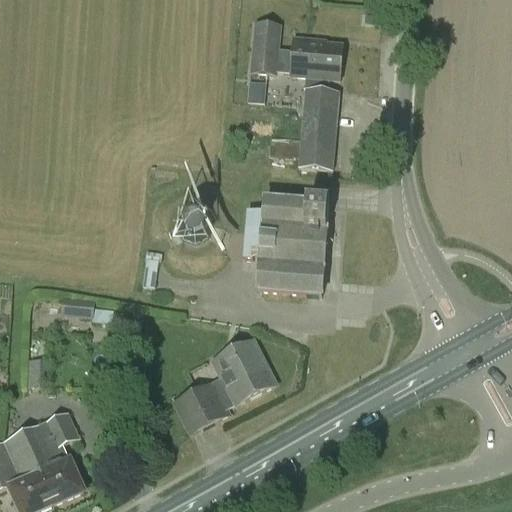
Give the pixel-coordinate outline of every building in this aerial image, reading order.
[(277,77),(292,79),(292,81),(340,85),(342,56),(315,54),(315,51),(294,49),(294,56),(280,54),(282,29),(254,26),(249,79),(277,81),(277,77)] [(250,106),(268,106),(269,86),(251,85),(250,106)] [(298,173),(333,176),(340,96),(305,93),(298,173)] [(265,204),(258,297),(322,301),(329,209),(265,204)] [(211,228),(204,217),(190,218),(177,228),(183,244),(196,249),(208,243),(211,228)] [(146,259),(149,290),(160,289),(158,258),(146,259)] [(94,307),(64,303),(62,318),(94,321),(94,307)] [(221,383),(172,407),(190,442),(232,419),(229,414),(236,411),(237,412),(277,390),(254,345),(213,367),(221,383)] [(46,392),(45,365),(28,365),(28,392),(46,392)] [(120,388),(123,388),(127,390),(127,397),(130,397),(139,398),(141,366),(121,365),(120,383),(120,388)] [(69,417),(2,448),(22,491),(41,482),(52,511),(85,497),(71,466),(64,452),(81,444),(69,417)] [(22,491),(2,448),(0,448),(0,499),(10,495),(17,511),(50,511),(52,511),(41,482),(22,491)]
